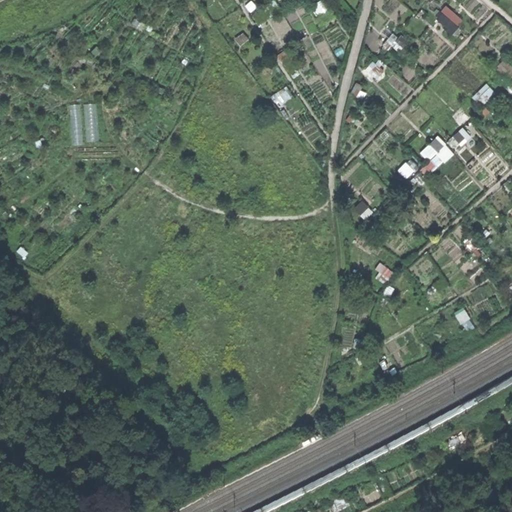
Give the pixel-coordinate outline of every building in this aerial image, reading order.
[(454,33),(466,21),(449,4),(436,16),(454,33)] [(399,48),(408,43),(405,36),(395,42),(399,48)] [(511,63),(507,59),(498,67),(509,78),(511,75),(511,63)] [(490,84),(476,94),(483,104),(497,93),(490,84)] [(282,102),(292,99),(289,89),(279,93),(282,102)] [(465,145),(477,131),(467,123),(456,138),(465,145)] [(422,170),(429,177),(456,153),(440,136),(423,152),(432,161),(422,170)] [(407,177),(417,171),(410,162),(401,168),(407,177)] [(388,283),(396,271),(384,263),(376,276),(388,283)] [(459,314),(463,323),(472,319),(468,310),(459,314)]
